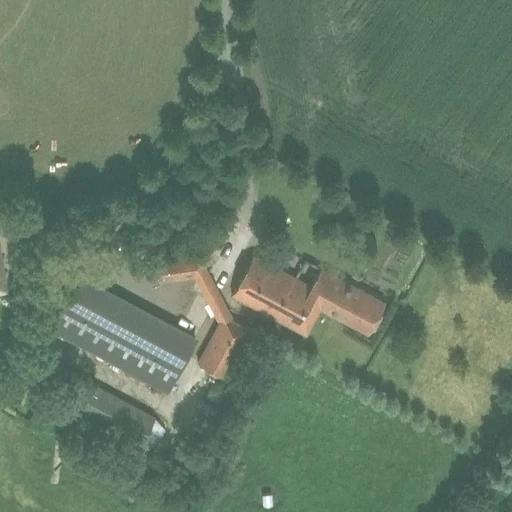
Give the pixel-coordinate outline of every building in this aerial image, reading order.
[(199,254),(159,259),(150,261),(153,279),(202,272),(199,254)] [(233,295),(282,321),(301,331),(300,332),(305,334),(305,333),(307,334),(321,308),(368,334),(385,303),(322,269),(321,269),(328,273),(325,279),(319,276),(319,275),(318,275),(312,287),(253,255),(254,254),(253,254),(231,295),(232,296),(233,295)] [(79,276),(50,329),(167,392),(196,339),(79,276)] [(250,330),(233,321),(224,316),(199,363),(224,377),(250,330)] [(154,416),(92,381),(77,408),(140,443),(154,416)]
